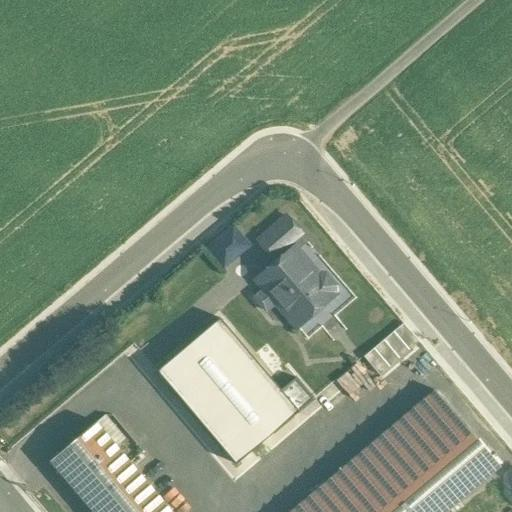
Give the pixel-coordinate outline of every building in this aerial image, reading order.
[(286,216),(258,240),(276,262),(293,247),(295,248),(306,239),(286,216)] [(222,267),(248,242),(228,220),(201,245),(222,267)] [(316,274),(312,278),(305,270),(309,266),(295,248),(293,247),(276,262),(277,262),(256,279),(265,289),(254,298),(265,311),(276,302),(297,327),(334,295),(335,287),(324,274),(316,274)] [(220,319),(157,372),(236,464),(313,399),(295,378),(281,390),(220,319)] [(400,321),(361,354),(378,374),(417,341),(400,321)] [(435,390),(290,511),(171,511),(96,422),(50,461),(92,511),(445,511),(500,466),(435,390)]
